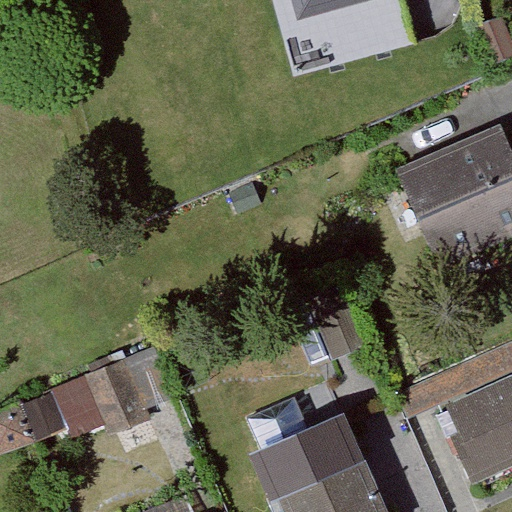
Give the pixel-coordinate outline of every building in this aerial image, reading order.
[(293,0),(300,24),(389,0),(293,0)] [(511,136),(403,177),(443,285),(511,259),(511,136)] [(303,297),(330,363),(370,346),(343,281),(303,297)] [(52,387),(72,440),(173,403),(153,350),(52,387)] [(511,374),(439,407),(475,488),(511,471),(511,374)] [(34,442),(62,436),(55,395),(26,400),(34,442)] [(387,511),(352,426),(258,465),(277,511),(387,511)]
